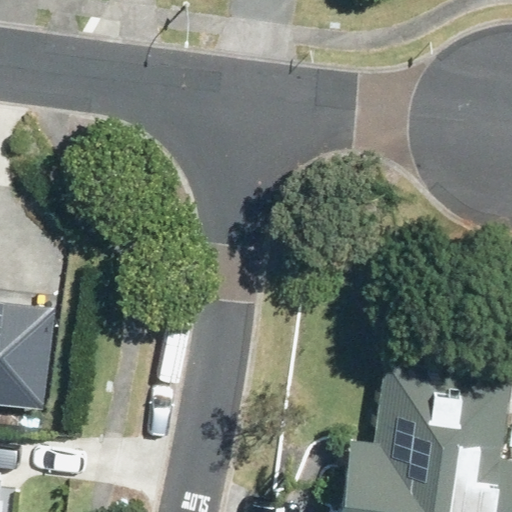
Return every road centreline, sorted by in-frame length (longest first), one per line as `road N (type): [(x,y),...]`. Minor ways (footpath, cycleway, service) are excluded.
road 1 (residential): [(190,511),(259,96)]
road 2 (residential): [(259,96),(0,64)]
road 3 (residential): [(511,126),(259,96)]
